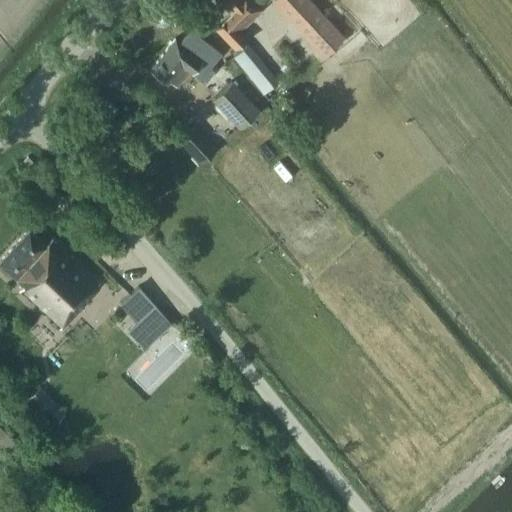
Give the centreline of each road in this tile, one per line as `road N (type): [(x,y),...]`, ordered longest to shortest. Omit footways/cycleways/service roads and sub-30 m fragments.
road 1 (unclassified): [(364,511),(20,107)]
road 2 (tertiary): [(20,107),(108,0)]
